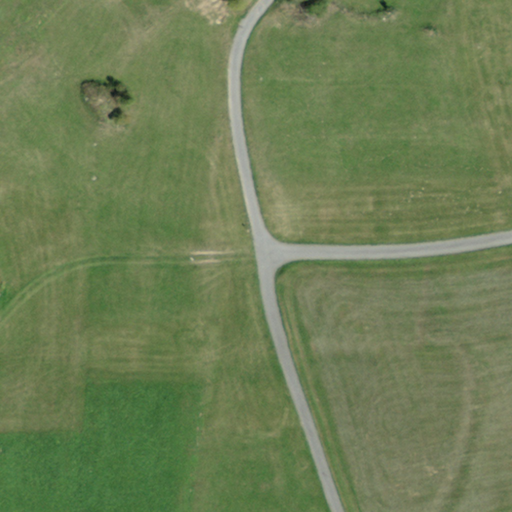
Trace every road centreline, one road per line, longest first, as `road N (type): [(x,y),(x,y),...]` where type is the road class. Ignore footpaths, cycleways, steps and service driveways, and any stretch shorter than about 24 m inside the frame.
road 1 (track): [(339,511),(276,334),(238,127),(239,37),(266,0)]
road 2 (track): [(511,227),(439,242),(263,249)]
